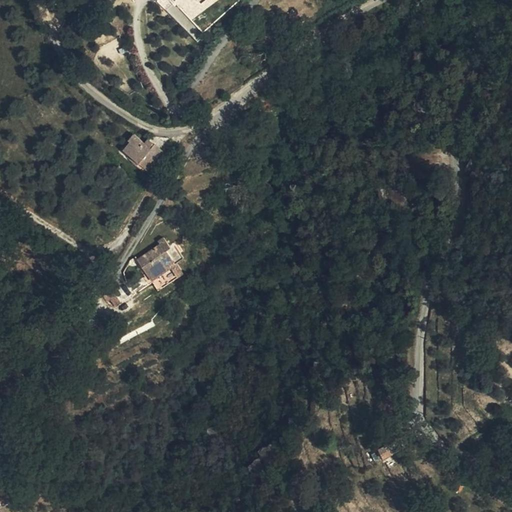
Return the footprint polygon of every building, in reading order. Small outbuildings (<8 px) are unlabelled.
[(173,0),(190,20),(195,15),(188,6),(195,0),(173,0)] [(155,146),(150,142),(139,134),(133,141),(135,143),(130,151),(153,167),(168,146),(160,140),(155,146)] [(154,135),(150,142),(155,146),(160,140),(154,135)] [(152,268),(177,252),(173,244),(178,241),(172,230),(163,235),(165,239),(143,252),(152,268)] [(180,258),(177,252),(152,268),(154,273),(180,258)] [(113,291),(107,296),(114,307),(121,302),(113,291)] [(394,438),(400,448),(410,442),(405,432),(394,438)] [(394,438),(384,444),(389,454),(400,448),(394,438)] [(404,455),(407,460),(413,456),(410,451),(404,455)]
